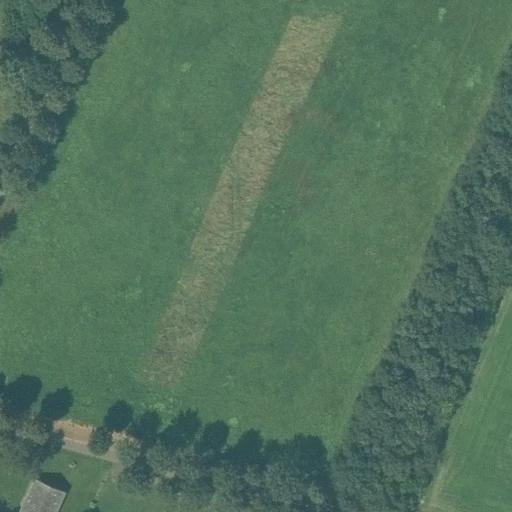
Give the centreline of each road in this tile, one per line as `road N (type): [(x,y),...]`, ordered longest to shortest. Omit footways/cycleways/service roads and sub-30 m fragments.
road 1 (track): [(358,511),(0,421)]
road 2 (unclassified): [(83,0),(0,177)]
